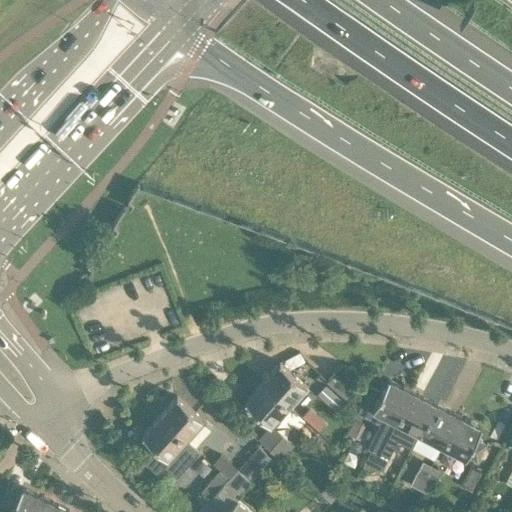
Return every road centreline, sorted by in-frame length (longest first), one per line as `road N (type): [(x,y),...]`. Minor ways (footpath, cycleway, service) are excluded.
road 1 (residential): [(511,353),(383,322),(251,329),(83,389),(50,424)]
road 2 (motorway): [(222,61),(511,241)]
road 3 (motorway): [(297,0),(511,146)]
road 4 (secondary): [(111,0),(0,119)]
road 5 (motorway): [(86,129),(110,128),(176,66),(222,61)]
road 6 (motorway): [(511,88),(380,0)]
road 7 (secondary): [(86,129),(179,30)]
road 8 (secondary): [(0,223),(86,129)]
road 9 (residential): [(136,511),(50,424)]
